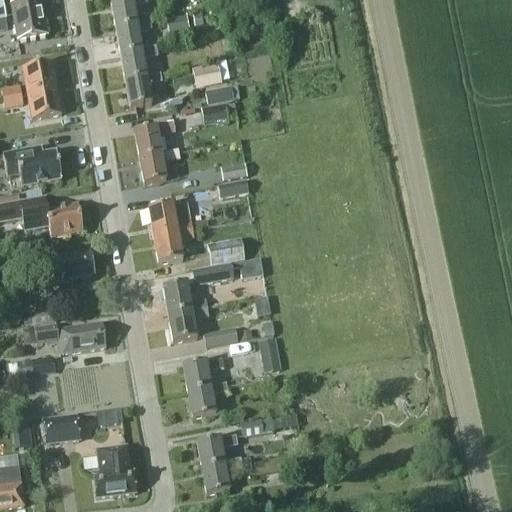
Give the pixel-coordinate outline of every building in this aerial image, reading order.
[(136,28),(136,26),(132,9),(146,6),(145,0),(130,0),(131,1),(109,5),(114,32),(136,28)] [(46,38),(39,1),(10,6),(17,43),(46,38)] [(200,16),(191,18),(194,29),(202,27),(200,16)] [(188,31),(185,18),(166,22),(168,35),(188,31)] [(136,28),(114,32),(119,58),(141,54),(140,52),(137,35),(151,32),(149,24),(136,26),(136,28)] [(145,80),(145,79),(142,61),(156,59),(154,50),(140,52),(141,54),(119,58),(124,84),(145,80)] [(26,97),(56,91),(51,65),(21,71),(26,97)] [(220,87),(219,84),(228,82),(224,65),(190,72),(194,92),(220,87)] [(145,80),(124,84),(129,111),(150,107),(147,87),(160,85),(159,76),(145,79),(145,80)] [(0,92),(2,101),(20,98),(18,89),(0,92)] [(232,104),(229,90),(204,94),(206,109),(232,104)] [(56,91),(26,97),(30,123),(60,117),(56,91)] [(21,107),(20,98),(2,101),(3,111),(21,107)] [(227,124),(224,108),(200,113),(203,129),(227,124)] [(133,135),(138,162),(160,158),(159,156),(156,138),(174,135),(172,125),(154,128),(154,131),(133,135)] [(42,158),(41,149),(1,157),(6,180),(18,178),(20,191),(60,183),(55,155),(42,158)] [(160,158),(138,162),(143,189),(164,184),(161,165),(178,161),(177,153),(159,156),(160,158)] [(245,181),(243,167),(219,171),(221,185),(245,181)] [(247,196),(245,184),(217,189),(219,201),(247,196)] [(45,213),(44,203),(0,210),(0,227),(22,223),(24,234),(48,230),(49,240),(82,235),(77,207),(45,213)] [(158,210),(147,212),(152,240),(191,233),(190,225),(175,228),(172,210),(171,208),(158,210)] [(191,233),(152,240),(157,267),(181,263),(178,244),(193,241),(191,233)] [(238,243),(206,248),(209,269),(242,264),(238,243)] [(92,278),(88,254),(51,261),(50,256),(34,259),(38,289),(54,286),(54,287),(67,285),(66,283),(92,278)] [(229,268),(192,275),(195,288),(232,282),(229,268)] [(166,319),(206,311),(204,303),(189,306),(186,287),(161,291),(166,319)] [(53,312),(51,300),(31,303),(32,315),(53,312)] [(269,301),(258,303),(262,320),(273,318),(269,301)] [(206,311),(166,319),(171,346),(196,342),(192,323),(207,320),(206,311)] [(55,325),(53,313),(32,316),(34,328),(55,325)] [(273,337),(271,325),(263,327),(265,339),(273,337)] [(104,351),(101,327),(56,333),(55,328),(33,331),(35,347),(57,344),(59,358),(104,351)] [(236,346),(234,331),(202,337),(204,352),(236,346)] [(252,342),(250,333),(239,334),(240,344),(252,342)] [(274,342),(258,345),(261,363),(277,360),(274,342)] [(53,376),(51,360),(7,366),(9,380),(17,379),(18,380),(53,376)] [(209,391),(209,389),(206,374),(222,371),(221,363),(205,365),(204,365),(181,369),(186,395),(209,391)] [(291,401),(289,383),(271,385),(274,403),(291,401)] [(209,391),(186,395),(191,422),(214,418),(210,397),(226,395),(225,386),(209,389),(209,391)] [(242,425),(240,414),(222,417),(224,428),(242,425)] [(79,445),(76,418),(41,422),(44,449),(79,445)] [(290,431),(288,420),(259,424),(259,423),(239,426),(241,440),(261,437),(261,436),(290,431)] [(28,427),(12,429),(14,452),(31,450),(28,427)] [(224,467),(223,465),(221,451),(236,448),(235,439),(219,442),(219,441),(195,445),(200,472),(224,467)] [(127,473),(125,450),(95,454),(98,476),(93,477),(96,500),(133,496),(130,472),(127,473)] [(294,471),(292,459),(253,466),(255,478),(294,471)] [(224,467),(200,472),(205,498),(228,494),(224,474),(240,471),(241,474),(249,472),(247,462),(239,463),(239,462),(223,465),(224,467)] [(20,488),(18,479),(0,480),(0,511),(23,510),(20,488)]
